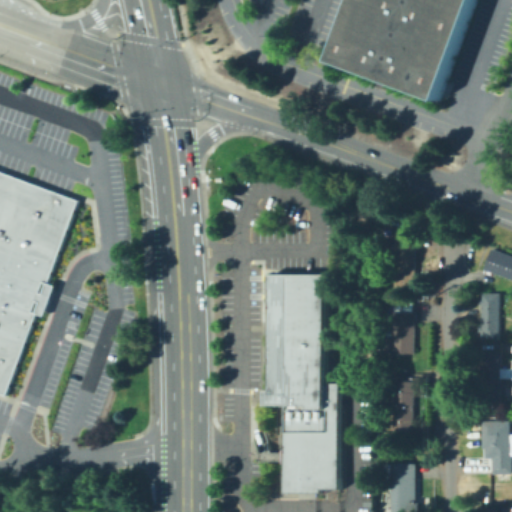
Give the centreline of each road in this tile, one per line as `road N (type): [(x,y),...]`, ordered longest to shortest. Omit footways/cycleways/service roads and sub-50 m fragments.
road 1 (primary): [(173,172),(184,511)]
road 2 (residential): [(454,239),(451,511)]
road 3 (tertiary): [(467,194),(259,119)]
road 4 (secondary): [(159,84),(37,41)]
